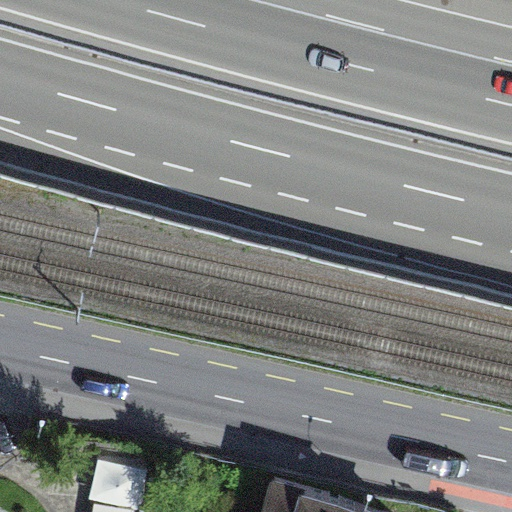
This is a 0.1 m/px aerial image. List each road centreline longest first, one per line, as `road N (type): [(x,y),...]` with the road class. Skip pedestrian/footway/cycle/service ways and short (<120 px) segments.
road 1 (primary): [(0,351),(511,463)]
road 2 (motorway): [(101,99),(511,224)]
road 3 (motorway): [(101,99),(511,206)]
road 4 (motorway): [(511,98),(136,0)]
